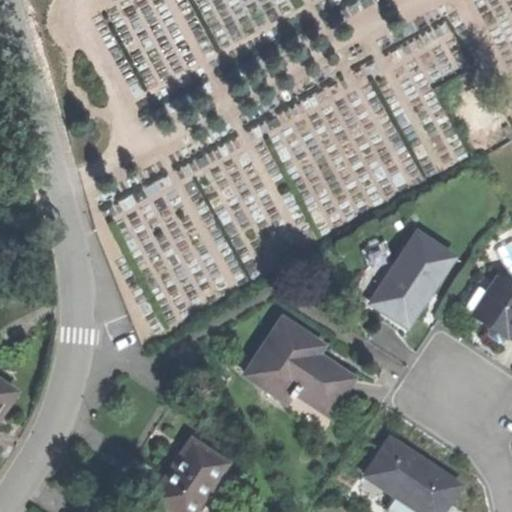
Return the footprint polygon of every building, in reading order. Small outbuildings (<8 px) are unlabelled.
[(414,233),(369,302),(401,323),(411,306),(424,287),(428,290),(450,256),(414,233)] [(360,248),(366,267),(390,259),(384,241),(360,248)] [(508,334),(511,336),(511,290),(496,280),(473,315),(491,327),(492,324),(508,334)] [(294,392),(328,413),(338,397),(350,378),(313,354),(319,345),(279,320),(244,375),(283,400),(286,396),(290,398),(294,392)] [(0,413),(14,393),(0,383),(0,413)] [(150,498),(171,511),(193,511),(225,462),(188,438),(167,470),(150,498)] [(397,491),(428,511),(439,511),(457,486),(423,464),(388,440),(364,476),(394,496),(397,491)]
